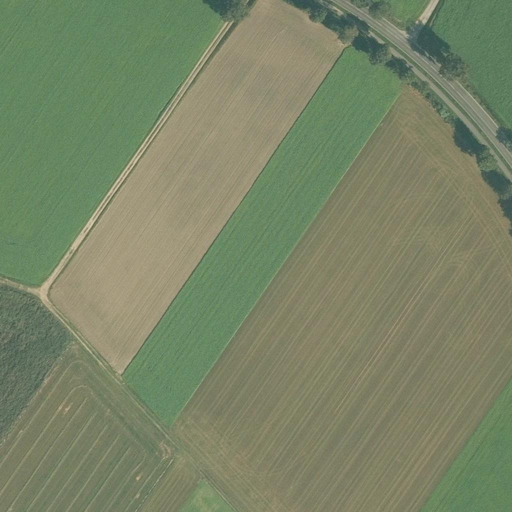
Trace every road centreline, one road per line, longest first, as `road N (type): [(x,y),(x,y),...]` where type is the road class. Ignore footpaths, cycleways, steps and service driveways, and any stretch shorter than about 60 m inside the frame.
road 1 (track): [(0,282),(39,297),(244,0)]
road 2 (track): [(39,297),(236,511)]
road 3 (secondary): [(511,156),(406,44)]
